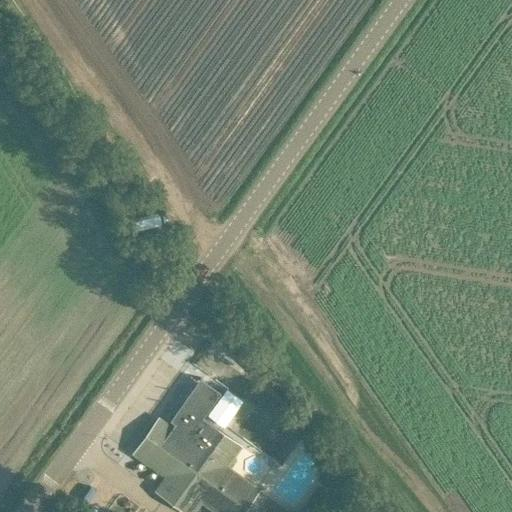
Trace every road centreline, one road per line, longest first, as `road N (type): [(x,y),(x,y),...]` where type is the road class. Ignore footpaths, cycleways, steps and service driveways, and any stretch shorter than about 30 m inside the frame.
road 1 (unclassified): [(30,511),(402,0)]
road 2 (track): [(32,0),(216,255)]
